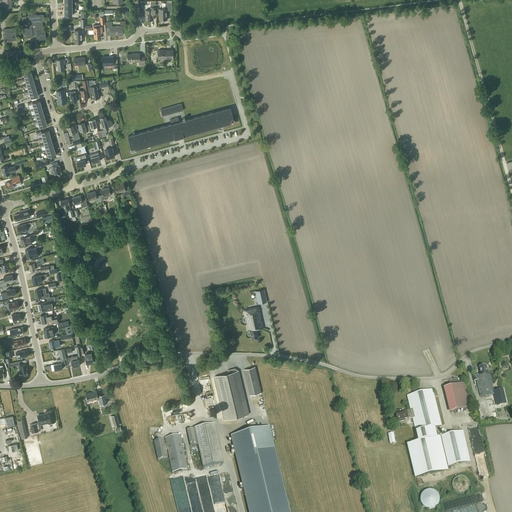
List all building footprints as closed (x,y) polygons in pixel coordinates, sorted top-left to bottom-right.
[(156,2),(150,2),(150,10),(145,10),(146,20),(153,20),(153,16),(156,16),(156,2)] [(172,3),(165,3),(165,9),(159,9),(159,20),(167,19),(167,11),(172,11),(172,3)] [(21,16),(23,29),(24,38),(33,37),(32,35),(36,34),(37,40),(46,39),(45,30),(43,30),(42,20),(44,20),(43,14),(21,16)] [(116,25),(116,34),(123,34),(122,28),(125,28),(125,21),(120,21),(120,25),(116,25)] [(116,34),(116,25),(112,25),(112,22),(107,22),(107,29),(110,29),(110,34),(116,34)] [(93,25),(93,27),(94,38),(101,38),(100,33),(102,33),(102,27),(100,27),(100,24),(93,25)] [(8,38),(8,41),(17,40),(15,28),(3,29),(4,38),(8,38)] [(76,37),(76,43),(82,43),(82,37),(83,37),(83,30),(75,30),(75,37),(76,37)] [(170,59),(173,59),(173,50),(158,50),(158,59),(170,58),(170,59)] [(139,65),(145,65),(144,57),(140,57),(139,53),(134,53),(134,54),(128,54),(128,61),(139,61),(139,65)] [(113,68),(117,68),(117,59),(113,59),(113,56),(103,56),(103,65),(113,64),(113,68)] [(78,66),(85,65),(85,57),(74,58),(74,65),(78,65),(78,66)] [(64,63),(65,63),(65,59),(56,60),(57,71),(64,70),(64,63)] [(25,79),(33,77),(31,71),(24,73),(23,72),(19,73),(20,76),(24,74),(25,78),(25,79)] [(27,85),(34,83),(33,77),(25,79),(25,78),(21,80),(21,82),(26,80),(27,84),(27,85)] [(111,82),(110,78),(98,80),(99,87),(105,86),(109,85),(108,83),(111,82)] [(93,86),(93,88),(97,87),(96,85),(98,85),(98,84),(96,79),(87,80),(88,86),(93,86)] [(86,92),(89,92),(88,86),(87,80),(83,80),(84,89),(78,90),(79,93),(81,93),(82,100),(88,99),(86,92)] [(29,92),(36,89),(34,83),(27,85),(27,84),(22,86),(23,88),(27,86),(29,90),(29,92)] [(89,92),(92,91),(93,99),(99,98),(97,90),(97,87),(93,88),(93,86),(88,86),(89,92)] [(29,92),(29,90),(24,92),(25,94),(29,93),(31,98),(38,96),(36,89),(29,92)] [(58,104),(66,103),(64,90),(56,91),(58,104)] [(70,95),(71,102),(77,101),(75,91),(67,92),(68,95),(70,95)] [(34,109),(41,107),(40,100),(32,103),(32,102),(28,103),(28,105),(33,104),(34,108),(34,109)] [(160,109),(162,116),(183,110),(181,103),(160,109)] [(36,115),(43,113),(41,107),(34,109),(34,108),(29,109),(30,111),(34,110),(36,114),(36,115)] [(182,134),(182,136),(187,135),(187,133),(189,132),(190,134),(194,133),(194,131),(197,130),(197,132),(201,131),(201,129),(204,128),(204,130),(209,129),(208,127),(211,126),(211,128),(216,127),(216,125),(218,124),(219,126),(234,122),(230,107),(179,121),(178,117),(170,119),(171,124),(128,136),(132,149),(135,148),(135,149),(140,148),(139,146),(142,145),(143,147),(147,146),(147,144),(149,143),(150,145),(154,144),(154,142),(157,141),(157,143),(162,142),(161,140),(164,139),(164,141),(169,140),(168,138),(171,137),(172,139),(176,138),(176,136),(182,134)] [(38,121),(45,119),(43,113),(36,115),(36,114),(31,115),(32,117),(36,116),(37,120),(38,121)] [(105,115),(100,117),(103,130),(101,130),(103,136),(106,135),(105,132),(107,131),(105,127),(112,125),(110,119),(107,120),(105,115)] [(93,131),(94,127),(97,126),(95,118),(89,120),(90,124),(88,125),(90,132),(93,131)] [(38,121),(37,120),(33,121),(34,123),(38,122),(40,127),(47,125),(45,119),(38,121)] [(78,132),(80,131),(83,130),(84,133),(87,132),(86,129),(84,122),(78,123),(79,128),(77,128),(78,132)] [(75,140),(80,138),(78,132),(77,128),(76,124),(68,127),(70,134),(73,133),(75,140)] [(43,138),(50,136),(48,130),(41,132),(40,131),(36,132),(37,134),(41,133),(43,137),(43,138)] [(45,144),(52,142),(50,136),(43,138),(43,137),(38,138),(39,140),(43,139),(44,143),(45,144)] [(46,150),(54,148),(52,142),(45,144),(44,143),(40,144),(41,146),(45,145),(46,149),(46,150)] [(46,150),(46,149),(42,150),(42,152),(47,151),(48,156),(56,154),(54,148),(46,150)] [(107,158),(115,156),(112,148),(104,150),(107,158)] [(98,152),(95,153),(90,154),(91,157),(92,163),(100,160),(98,152)] [(84,160),(87,159),(85,154),(81,156),(82,160),(77,161),(78,167),(86,165),(84,160)] [(43,165),(48,164),(47,161),(46,161),(46,160),(36,163),(37,168),(44,167),(43,165)] [(53,174),(55,174),(61,172),(59,164),(58,165),(57,162),(52,163),(53,166),(54,169),(52,169),(51,171),(52,173),(53,174)] [(9,172),(16,170),(15,166),(8,168),(7,165),(1,167),(4,175),(4,176),(9,175),(9,174),(9,172)] [(5,183),(7,189),(15,187),(14,184),(21,182),(19,176),(12,178),(12,181),(5,183)] [(125,197),(130,196),(128,186),(125,187),(123,183),(115,185),(117,192),(123,190),(125,197)] [(108,196),(108,194),(109,194),(110,198),(115,197),(113,191),(110,192),(109,187),(101,189),(103,197),(104,198),(105,199),(108,198),(108,197),(108,196)] [(96,202),(101,201),(99,195),(97,196),(95,191),(87,193),(89,200),(95,198),(96,202)] [(81,207),(87,206),(86,200),(82,201),(80,195),(73,197),(74,204),(80,202),(81,207)] [(69,204),(70,204),(68,199),(61,201),(62,206),(63,210),(67,209),(68,211),(70,210),(70,208),(69,204)] [(25,216),(30,215),(28,209),(24,210),(19,211),(19,213),(14,215),(16,220),(26,218),(25,216)] [(54,220),(53,214),(45,216),(47,222),(54,220)] [(26,224),(26,223),(17,226),(19,232),(24,231),(27,230),(27,229),(28,232),(31,231),(36,229),(34,221),(26,224)] [(27,240),(31,239),(30,236),(26,237),(21,238),(23,245),(28,243),(27,240)] [(36,253),(35,249),(35,248),(31,249),(31,248),(25,249),(27,257),(33,256),(33,254),(36,254),(36,253)] [(35,267),(41,266),(39,258),(31,260),(32,263),(29,263),(30,270),(35,269),(35,267)] [(0,260),(0,271),(8,270),(7,262),(4,263),(3,260),(0,260)] [(104,270),(109,264),(106,262),(101,267),(104,270)] [(5,283),(13,281),(12,274),(4,276),(4,280),(0,280),(0,283),(1,286),(6,285),(5,283)] [(46,274),(41,275),(37,276),(32,277),(33,284),(42,282),(42,278),(47,277),(46,274)] [(6,289),(7,291),(1,293),(2,299),(9,297),(8,296),(16,294),(15,288),(10,289),(10,288),(6,289)] [(49,293),(46,293),(45,288),(40,289),(35,290),(36,297),(42,296),(42,298),(50,297),(49,293)] [(258,303),(267,302),(264,289),(255,291),(258,303)] [(53,309),(53,306),(52,301),(55,300),(54,296),(47,298),(48,301),(38,303),(39,310),(44,309),(45,311),(53,309)] [(10,309),(19,308),(18,301),(9,303),(5,304),(7,310),(10,309)] [(256,330),(263,329),(262,328),(264,327),(259,306),(243,310),(244,316),(245,316),(247,324),(246,324),(248,331),(249,330),(251,340),(258,339),(256,330)] [(47,318),(51,317),(51,314),(46,315),(46,314),(41,315),(42,322),(48,321),(47,318)] [(17,335),(17,334),(24,333),(23,327),(15,328),(15,329),(10,330),(11,332),(10,332),(11,336),(17,335)] [(55,334),(53,327),(49,327),(44,328),(45,336),(55,334)] [(19,346),(26,344),(25,338),(17,340),(14,341),(15,347),(19,346)] [(61,345),(59,338),(49,340),(50,347),(56,346),(61,345)] [(59,350),(60,359),(57,359),(58,363),(54,364),(55,370),(63,368),(62,366),(66,365),(64,358),(66,357),(64,349),(59,350)] [(87,363),(94,362),(93,356),(91,357),(90,353),(85,354),(86,358),(85,358),(87,363)] [(71,360),(72,366),(80,365),(79,359),(78,359),(77,356),(72,357),(73,360),(71,360)] [(25,376),(28,375),(27,368),(26,364),(23,364),(24,368),(19,369),(20,375),(25,375),(25,376)] [(480,375),(476,376),(473,376),(474,382),(477,381),(481,397),(494,394),(489,373),(487,373),(486,366),(478,367),(480,375)] [(250,395),(261,392),(255,367),(244,369),(250,395)] [(239,370),(235,368),(228,370),(229,373),(214,376),(225,420),(249,414),(239,370)] [(465,383),(444,388),(450,413),(470,407),(465,383)] [(502,389),(494,391),(497,405),(505,403),(502,389)] [(105,394),(102,395),(98,396),(97,390),(86,393),(88,400),(98,398),(100,404),(108,403),(105,394)] [(418,442),(414,443),(407,444),(415,478),(451,470),(450,466),(470,461),(463,431),(437,437),(434,427),(441,426),(432,390),(407,396),(410,410),(403,411),(395,413),(397,421),(396,421),(396,423),(405,421),(405,419),(412,418),(416,432),(417,437),(418,442)] [(48,423),(55,421),(52,409),(45,411),(46,414),(37,415),(39,423),(47,421),(48,423)] [(120,424),(117,414),(109,416),(112,427),(120,424)] [(14,415),(0,417),(0,422),(0,424),(8,423),(8,426),(15,425),(14,415)] [(38,431),(37,422),(30,424),(32,432),(38,431)] [(223,463),(215,424),(187,430),(190,447),(198,445),(203,467),(223,463)] [(289,511),(270,427),(230,436),(248,511),(289,511)] [(172,472),(187,469),(180,435),(165,438),(166,443),(164,444),(163,440),(154,441),(158,460),(167,458),(165,450),(168,449),(172,472)] [(42,448),(40,436),(34,437),(36,449),(42,448)] [(11,444),(12,451),(18,449),(17,443),(20,443),(19,438),(8,440),(9,445),(11,444)] [(466,474),(452,480),(458,493),(472,488),(466,474)] [(423,506),(425,508),(427,509),(430,509),(433,509),(435,507),(437,506),(439,503),(439,501),(439,498),(438,495),(437,493),(435,491),(432,490),(429,490),(427,490),(424,492),(422,493),(421,496),(420,498),(420,501),(421,504),(423,506)]
